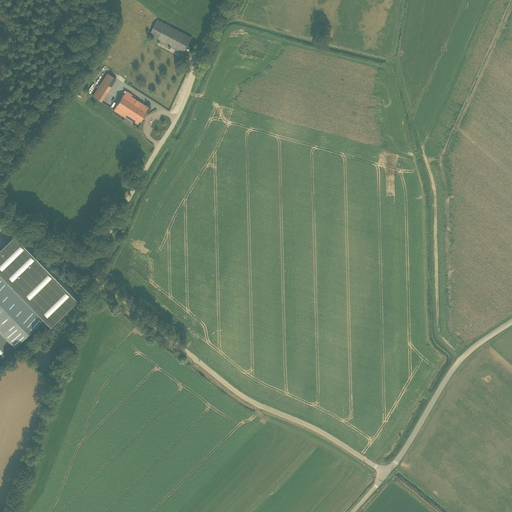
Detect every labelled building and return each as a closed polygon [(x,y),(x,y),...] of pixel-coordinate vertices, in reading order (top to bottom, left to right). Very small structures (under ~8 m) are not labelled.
[(192,37),(157,20),(149,36),(186,55),(188,51),(186,50),(192,37)] [(116,79),(107,73),(92,96),(101,102),(116,79)] [(148,107),(131,97),(132,95),(126,91),(125,92),(122,96),(116,106),(114,110),(137,125),(140,121),(141,121),(147,112),(145,111),(148,107)] [(16,233),(0,248),(0,274),(43,319),(50,326),(79,298),(16,233)] [(14,347),(43,319),(0,274),(0,332),(13,346),(14,347)] [(0,359),(13,346),(0,332),(0,359)]
